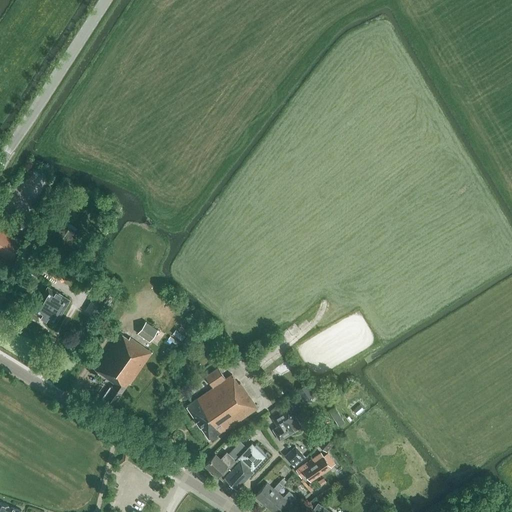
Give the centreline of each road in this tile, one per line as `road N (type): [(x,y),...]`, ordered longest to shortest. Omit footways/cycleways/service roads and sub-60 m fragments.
road 1 (tertiary): [(181,474),(0,360)]
road 2 (tertiary): [(0,161),(105,0)]
